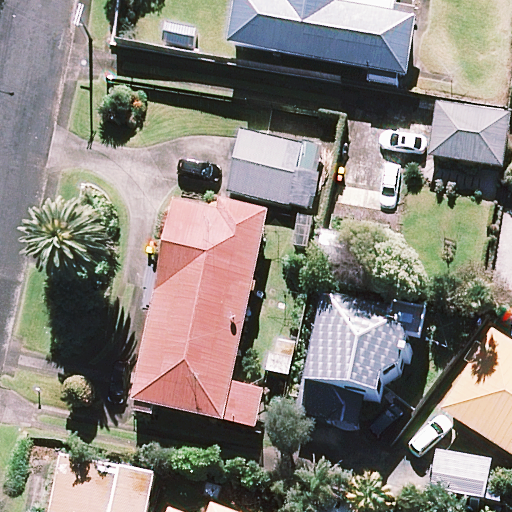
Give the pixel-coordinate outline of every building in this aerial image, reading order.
[(340,0),(288,0),(287,8),(242,1),(233,56),(408,85),(417,32),(337,18),(340,0)] [(204,105),(151,99),(148,123),(201,128),(204,105)] [(247,108),(242,140),(232,201),(313,215),(323,154),(271,145),(276,113),(247,108)] [(510,121),(439,112),(432,165),(504,174),(510,121)] [(268,226),(177,208),(137,413),(256,436),(264,397),(235,392),(268,226)] [(428,316),(395,309),(393,321),(325,307),(300,423),(361,436),(367,410),(381,413),(387,384),(402,387),(411,345),(421,347),(428,316)] [(511,346),(494,334),(440,414),(511,463),(511,346)] [(493,465),(432,457),(426,499),(488,507),(493,465)] [(209,511),(177,500),(172,511),(209,511)]
